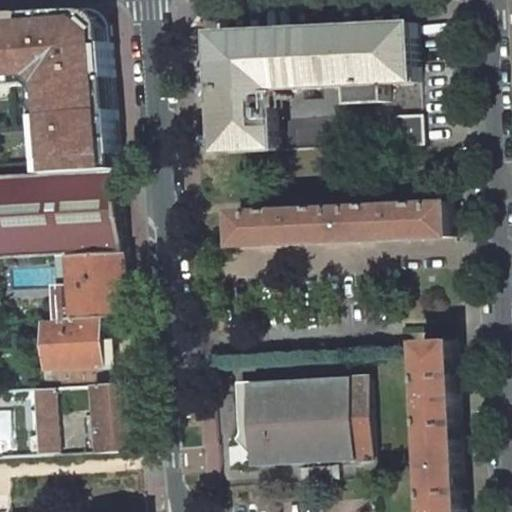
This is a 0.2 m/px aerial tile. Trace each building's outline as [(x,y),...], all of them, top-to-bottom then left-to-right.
[(95,8),(76,9),(77,18),(85,18),(103,34),(104,42),(113,42),(112,25),(110,20),(108,16),(105,12),(100,9),(95,8)] [(0,175),(123,170),(113,42),(104,42),(103,34),(85,18),(77,18),(76,9),(0,12),(0,175)] [(286,151),(283,90),(354,87),(355,104),(391,102),(390,84),(423,83),(420,22),(221,32),(227,154),(286,151)] [(424,116),(399,117),(400,146),(425,145),(424,116)] [(0,175),(0,257),(75,254),(129,251),(123,170),(0,175)] [(457,203),(240,212),(242,246),(458,236),(457,203)] [(75,254),(81,318),(103,317),(134,315),(129,251),(75,254)] [(48,320),(52,367),(107,363),(103,317),(81,318),(48,320)] [(469,511),(462,340),(428,341),(435,511),(469,511)] [(258,464),(379,458),(374,379),(242,386),(245,435),(242,439),(257,444),(258,464)] [(101,392),(103,435),(83,436),(84,445),(84,452),(103,451),(144,448),(139,383),(93,385),(93,392),(101,392)] [(64,445),(60,387),(40,388),(44,454),(52,453),(65,453),(64,445)] [(84,445),(64,445),(65,453),(84,452),(84,445)] [(103,451),(104,467),(145,465),(144,448),(103,451)] [(7,462),(10,511),(37,511),(34,472),(53,471),(52,453),(44,454),(7,456),(7,462)] [(10,511),(7,462),(0,462),(0,511),(10,511)]
